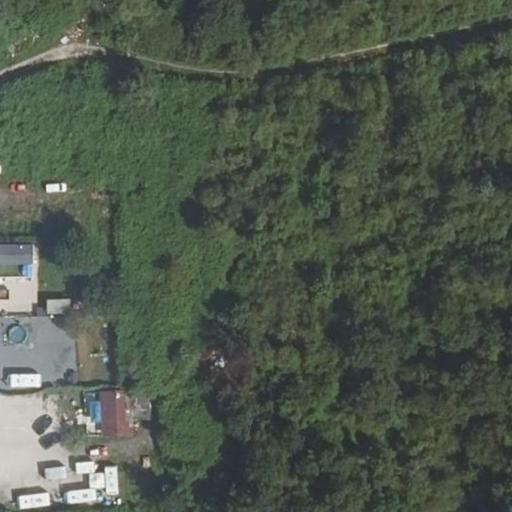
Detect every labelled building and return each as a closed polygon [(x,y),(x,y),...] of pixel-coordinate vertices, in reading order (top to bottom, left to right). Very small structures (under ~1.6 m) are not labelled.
[(6,281),(7,309),(33,309),(32,280),(6,281)] [(46,298),(45,314),(68,315),(69,299),(46,298)] [(23,330),(22,319),(0,320),(1,331),(23,330)] [(38,407),(38,424),(60,424),(61,390),(28,389),(27,407),(38,407)] [(128,390),(85,391),(86,436),(128,435),(128,390)] [(84,479),(75,479),(75,493),(108,492),(106,455),(83,456),(84,479)] [(9,499),(29,496),(28,484),(7,486),(9,499)]
